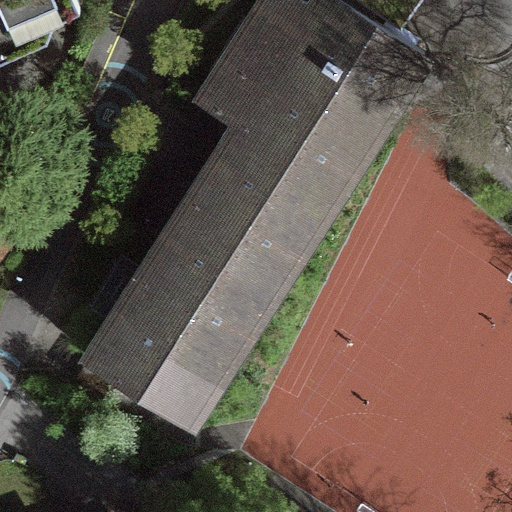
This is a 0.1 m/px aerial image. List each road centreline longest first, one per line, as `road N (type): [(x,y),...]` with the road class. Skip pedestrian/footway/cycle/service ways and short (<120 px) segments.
road 1 (residential): [(155,0),(0,364)]
road 2 (residential): [(83,511),(50,454),(0,415)]
